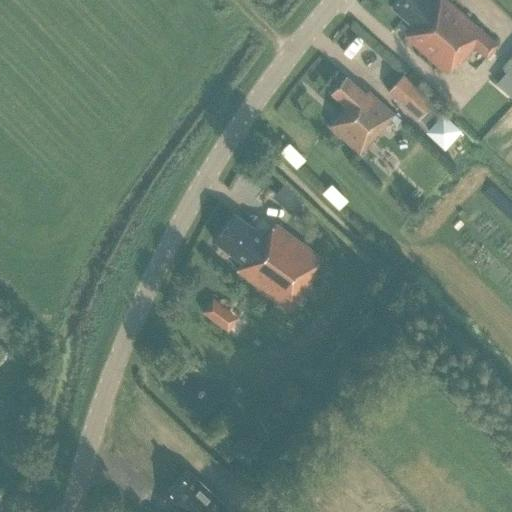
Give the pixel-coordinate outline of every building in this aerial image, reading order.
[(497,46),(447,0),(434,0),(430,5),(424,0),(396,0),(391,6),(417,29),(408,39),(445,73),(456,60),(460,63),(474,47),(486,58),(497,46)] [(511,55),(502,66),(511,74),(511,55)] [(328,126),(359,153),(391,118),(397,123),(401,119),(368,90),(365,93),(345,75),(330,92),(346,106),(328,126)] [(433,102),(402,75),(388,91),(418,118),(419,117),(432,128),(427,134),(449,153),(463,137),(429,106),(433,102)] [(292,163),(302,153),(287,137),(277,146),(292,163)] [(336,204),(344,193),(328,180),(319,190),(336,204)] [(242,262),(236,270),(289,309),(315,273),(312,270),(322,257),(275,223),(265,236),(234,213),(214,241),(242,262)] [(223,329),(235,316),(213,294),(200,307),(223,329)] [(239,448),(223,433),(213,444),(228,459),(239,448)] [(181,511),(220,511),(226,506),(189,473),(166,498),(181,511)]
